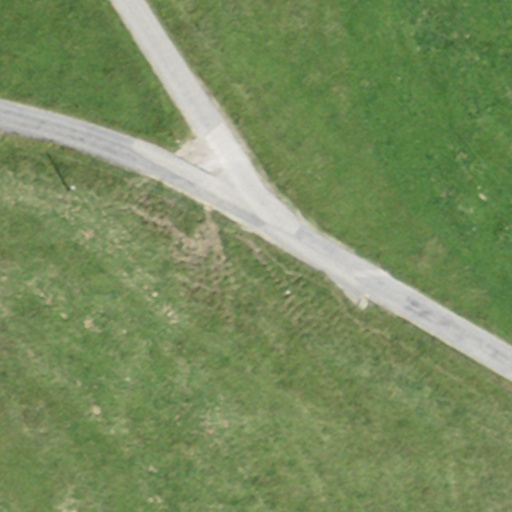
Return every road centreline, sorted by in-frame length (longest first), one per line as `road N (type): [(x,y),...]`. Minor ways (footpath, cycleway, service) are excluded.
road 1 (track): [(511,360),(244,207)]
road 2 (track): [(244,207),(134,152),(0,115)]
road 3 (track): [(128,0),(224,150),(244,207)]
